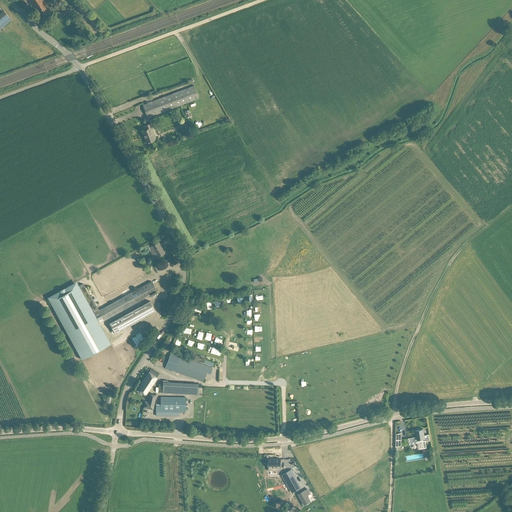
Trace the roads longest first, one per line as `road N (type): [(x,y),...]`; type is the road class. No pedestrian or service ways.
road 1 (unclassified): [(117,431),(127,388),(178,305),(184,263),(80,67)]
road 2 (unclassified): [(117,431),(259,440),(425,407),(511,401)]
road 3 (track): [(392,413),(410,340),(461,249),(511,210)]
road 4 (track): [(269,0),(80,67)]
